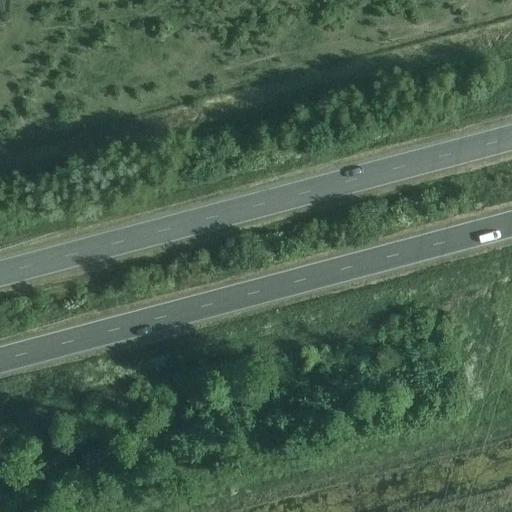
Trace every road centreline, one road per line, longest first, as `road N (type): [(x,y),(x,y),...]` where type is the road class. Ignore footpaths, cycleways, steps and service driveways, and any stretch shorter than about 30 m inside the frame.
road 1 (trunk): [(511,139),(0,274)]
road 2 (trunk): [(0,361),(511,226)]
